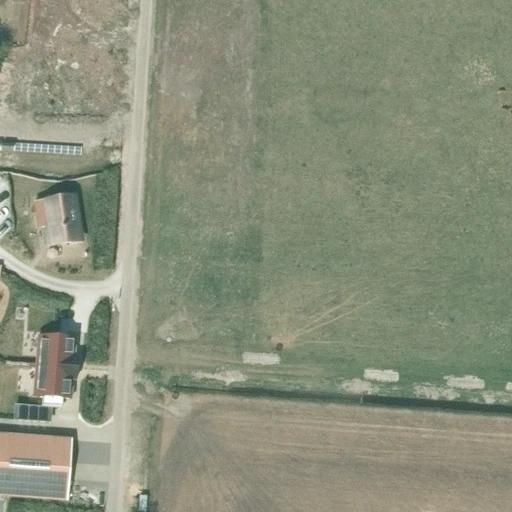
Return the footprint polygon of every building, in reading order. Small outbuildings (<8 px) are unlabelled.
[(73,199),(37,204),(41,229),(46,228),(49,247),(80,243),(73,199)] [(50,313),(50,325),(75,326),(76,314),(50,313)] [(36,333),(34,363),(75,365),(76,354),(72,353),(73,335),(36,333)] [(34,363),(33,393),(70,394),(71,375),(75,376),(75,365),(34,363)] [(14,407),(13,421),(48,424),(49,410),(14,407)] [(71,441),(0,435),(0,497),(66,503),(71,441)]
